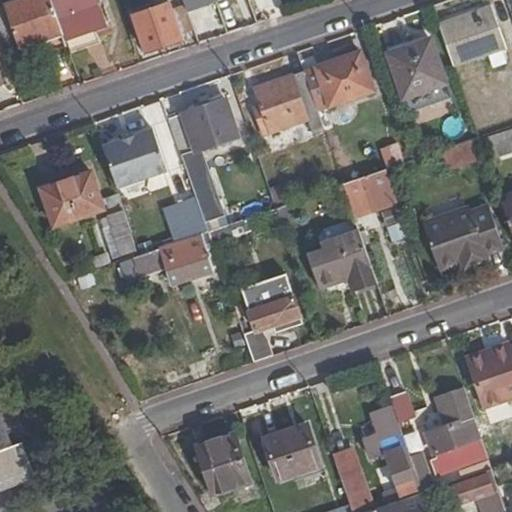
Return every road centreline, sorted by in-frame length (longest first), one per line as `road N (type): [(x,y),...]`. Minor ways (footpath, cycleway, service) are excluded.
road 1 (residential): [(136,442),(135,429),(145,422),(511,295)]
road 2 (residential): [(0,134),(388,0)]
